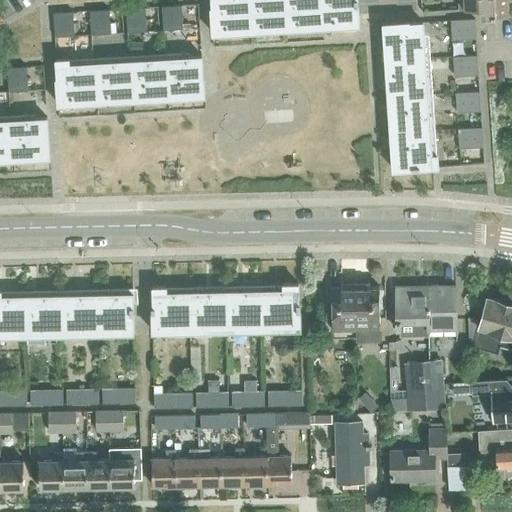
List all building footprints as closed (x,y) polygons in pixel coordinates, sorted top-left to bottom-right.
[(211,0),(212,7),(211,7),(212,34),(218,33),(217,28),(233,27),(234,32),(254,31),(253,26),(269,25),(270,30),(290,29),(290,24),(305,23),(306,28),(326,27),(326,21),(341,20),(342,26),(359,25),(358,15),(357,0),(211,0)] [(511,0),(457,0),(458,9),(481,8),(481,16),(507,15),(506,1),(511,0)] [(181,5),(161,6),(163,30),(182,29),(181,5)] [(144,7),(126,9),(127,32),(146,31),(144,7)] [(110,33),(108,9),(90,11),(91,34),(110,33)] [(53,13),(54,36),(73,35),(72,12),(53,13)] [(473,19),(450,20),(451,39),(475,38),(473,19)] [(409,21),(383,23),(383,29),(388,28),(389,44),(384,45),(385,65),(391,64),(392,80),(387,80),(388,101),(393,100),(394,116),(389,117),(390,137),(396,136),(397,152),(392,152),(393,170),(433,167),(432,155),(423,34),(423,22),(409,23),(409,21)] [(141,41),(129,42),(130,54),(142,53),(141,41)] [(57,78),(56,78),(58,104),(63,104),(63,98),(79,97),(79,103),(99,102),(99,96),(115,95),(115,101),(135,99),(135,94),(151,93),(151,98),(171,97),(171,92),(187,91),(187,96),(204,95),(202,55),(190,56),(69,63),(57,64),(57,78)] [(477,74),(476,55),(453,57),(454,76),(477,74)] [(26,66),(7,68),(9,91),(27,90),(26,66)] [(454,92),(456,112),(480,110),(478,91),(454,92)] [(0,159),(16,159),(16,153),(32,152),(32,158),(49,157),(47,117),(35,118),(0,119),(0,159)] [(482,146),(481,127),(456,128),(458,148),(482,146)] [(354,282),(355,330),(356,340),(382,339),(382,328),(380,328),(379,328),(378,285),(368,286),(368,281),(354,282)] [(355,330),(354,282),(339,282),(339,286),(330,286),(331,330),(355,330)] [(454,284),(394,286),(395,330),(399,330),(402,330),(401,321),(414,320),(414,335),(429,334),(428,329),(455,328),(454,284)] [(153,306),(152,306),(152,332),(158,332),(158,327),(174,326),(174,331),(194,331),(194,326),(210,325),(210,330),(230,330),(230,325),(246,324),(246,330),(266,329),(266,324),(282,323),(282,329),(300,328),(300,302),(298,302),(298,288),(284,289),(165,292),(153,292),(153,306)] [(0,329),(8,330),(9,335),(27,334),(29,334),(29,329),(44,329),(45,334),(65,333),(65,328),(81,328),(81,333),(101,332),(101,327),(117,327),(117,332),(134,332),(133,307),(133,292),(0,295),(0,329)] [(480,321),(467,317),(469,346),(473,348),(497,354),(499,347),(511,350),(511,303),(487,297),(480,321)] [(201,345),(191,346),(192,383),(202,382),(201,345)] [(407,396),(391,398),(391,410),(408,409),(442,406),(438,359),(404,362),(407,396)] [(214,404),(214,378),(208,378),(208,390),(196,390),(196,405),(214,404)] [(219,378),(214,378),(214,404),(229,404),(229,390),(219,390),(219,378)] [(280,379),(280,390),(284,390),(285,404),(301,403),(301,390),(293,390),(293,379),(280,379)] [(511,385),(507,379),(471,381),(472,394),(491,393),(493,423),(511,421),(511,385)] [(250,405),(250,380),(243,380),(243,390),(231,390),(231,405),(250,405)] [(256,380),(250,380),(250,405),(263,404),(263,390),(256,390),(256,380)] [(63,387),(47,388),(47,403),(64,403),(63,387)] [(83,402),(83,387),(67,387),(67,402),(83,402)] [(100,387),(83,387),(83,402),(100,401),(100,387)] [(135,402),(134,387),(102,388),(102,402),(135,402)] [(47,403),(47,388),(31,388),(31,404),(47,403)] [(26,390),(7,390),(8,405),(26,404),(26,390)] [(284,390),(280,390),(268,390),(268,405),(285,404),(284,390)] [(173,407),(172,392),(153,392),(154,408),(173,407)] [(192,392),(172,392),(173,407),(192,406),(192,392)] [(368,396),(362,402),(371,411),(377,405),(368,396)] [(109,430),(109,410),(95,410),(95,431),(109,430)] [(123,410),(109,410),(109,430),(123,430),(123,410)] [(62,432),(62,411),(48,412),(48,432),(62,432)] [(76,411),(62,411),(62,432),(76,432),(76,411)] [(11,412),(0,412),(0,432),(12,433),(11,412)] [(296,412),(274,413),(274,425),(277,425),(277,428),(297,427),(296,412)] [(274,413),(246,414),(246,425),(265,425),(274,425),(274,413)] [(175,427),(175,414),(154,415),(154,427),(175,427)] [(193,414),(175,414),(175,427),(194,426),(193,414)] [(199,426),(220,426),(220,414),(199,414),(199,426)] [(220,414),(220,426),(238,426),(238,414),(220,414)] [(331,414),(310,415),(310,423),(331,422),(331,414)] [(335,420),(336,434),(336,482),(363,481),(362,458),(368,457),(367,431),(363,431),(363,419),(335,420)] [(274,425),(265,425),(266,451),(266,454),(267,482),(291,482),(290,454),(278,454),(275,454),(274,425)] [(447,465),(448,465),(447,453),(447,427),(428,427),(429,448),(388,449),(390,482),(436,481),(435,459),(442,459),(447,459),(447,465)] [(496,468),(503,467),(504,475),(511,474),(511,427),(478,430),(480,469),(496,468)] [(447,453),(448,465),(450,488),(466,487),(465,464),(464,452),(447,453)] [(266,454),(244,455),(244,483),(267,482),(266,454)] [(244,455),(221,456),(222,483),(244,483),(244,455)] [(198,456),(175,457),(176,484),(199,484),(198,456)] [(221,456),(198,456),(199,484),(222,483),(221,456)] [(176,484),(175,457),(152,457),(153,485),(176,484)] [(110,458),(86,459),(87,487),(110,486),(110,458)] [(134,458),(110,458),(110,486),(134,486),(134,458)] [(64,487),(63,459),(39,460),(40,488),(64,487)] [(86,459),(63,459),(64,487),(87,487),(86,459)] [(23,460),(0,460),(0,488),(24,488),(23,460)]
